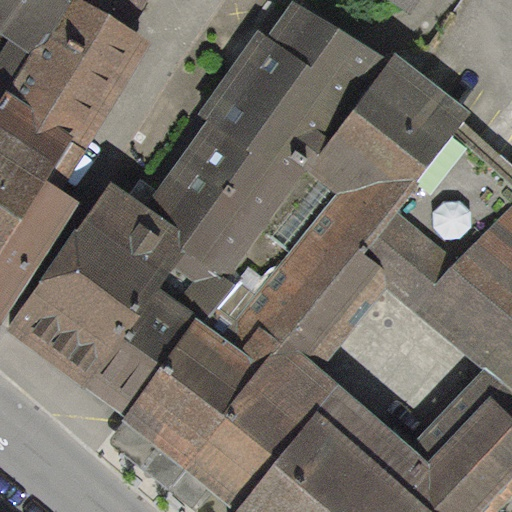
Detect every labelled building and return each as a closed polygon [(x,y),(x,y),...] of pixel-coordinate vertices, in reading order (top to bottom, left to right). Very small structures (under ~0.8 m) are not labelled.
[(62,0),(0,0),(0,90),(62,1),(62,0)] [(62,0),(62,1),(117,35),(138,0),(62,0)] [(393,0),(409,11),(417,0),(393,0)] [(0,160),(57,197),(148,54),(117,35),(62,1),(0,90),(0,160)] [(186,260),(225,283),(303,174),(391,62),(293,5),(268,42),(260,36),(199,118),(208,123),(149,211),(183,233),(186,260)] [(397,53),(391,62),(303,174),(344,199),(222,342),(264,366),(303,361),(320,372),(393,289),(361,261),(463,125),(473,115),(397,53)] [(511,168),(463,125),(361,261),(393,289),(485,373),(511,397),(511,168)] [(57,197),(0,160),(0,331),(78,210),(57,197)] [(149,211),(110,187),(9,335),(129,421),(197,324),(201,318),(162,295),(186,260),(183,233),(149,211)] [(123,428),(183,473),(264,366),(222,342),(197,324),(129,421),(123,428)] [(303,361),(264,366),(183,473),(229,511),(240,511),(339,388),(320,372),(303,361)] [(473,511),(511,469),(511,397),(485,373),(413,453),(339,388),(240,511),(473,511)]
